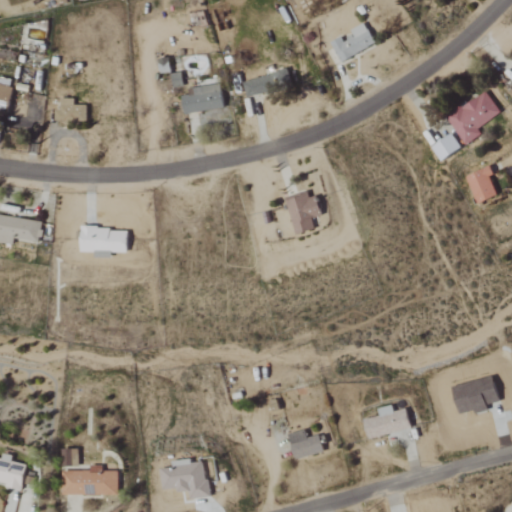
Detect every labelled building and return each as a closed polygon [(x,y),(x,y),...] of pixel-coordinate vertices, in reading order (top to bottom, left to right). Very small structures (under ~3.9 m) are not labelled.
[(330,41),(342,62),(376,42),(364,22),(330,41)] [(173,88),(184,87),(182,73),(171,75),(173,88)] [(243,80),(247,96),(279,89),(275,73),(243,80)] [(15,80),(0,77),(0,110),(9,112),(15,80)] [(181,94),(184,113),(223,107),(219,82),(190,87),(191,93),(181,94)] [(465,146),(484,136),(479,127),(501,115),(491,96),(450,119),(465,146)] [(76,98),(55,98),(55,124),(87,124),(87,105),(76,105),(76,98)] [(433,147),(443,162),(463,150),(454,134),(433,147)] [(479,206),(499,196),(490,177),(494,175),(490,167),(466,178),(479,206)] [(317,228),(314,217),(322,215),(316,190),(286,198),(295,234),(317,228)] [(0,234),(39,240),(42,220),(0,214),(0,234)] [(81,225),(81,255),(127,255),(128,225),(81,225)] [(365,421),(370,440),(413,428),(408,409),(395,413),(393,406),(379,410),(381,417),(365,421)] [(308,439),(307,431),(290,435),(295,460),(325,453),(321,436),(308,439)] [(80,450),(68,450),(68,467),(79,467),(80,450)] [(28,466),(12,462),(13,457),(2,455),(1,460),(0,459),(0,483),(23,489),(28,466)] [(161,470),(163,491),(177,489),(177,494),(189,492),(190,500),(210,498),(206,462),(193,464),(193,460),(174,462),(174,469),(161,470)] [(62,472),(62,495),(87,495),(87,486),(97,486),(97,495),(119,495),(119,472),(104,472),(104,467),(90,467),(90,472),(62,472)]
